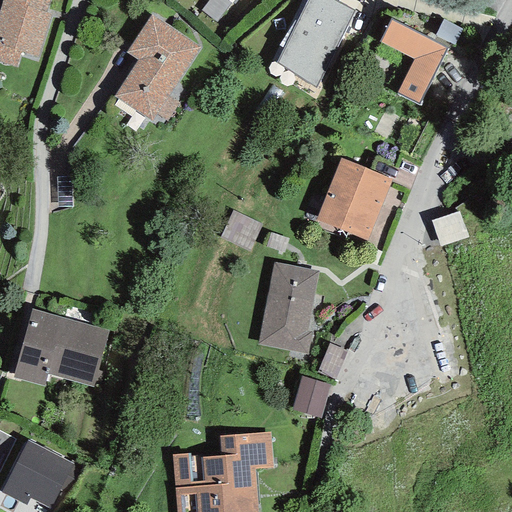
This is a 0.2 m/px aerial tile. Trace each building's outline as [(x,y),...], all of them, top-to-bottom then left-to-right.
[(49,0),(2,0),(0,8),(0,61),(16,67),(20,53),(37,59),(52,15),(46,12),(49,0)] [(216,22),(231,3),(227,0),(209,0),(201,10),(216,22)] [(354,11),(333,0),(308,0),(277,63),(315,87),(354,11)] [(151,15),(126,53),(137,60),(112,97),(152,123),(157,114),(166,120),(178,103),(169,97),(201,49),(151,15)] [(418,105),(447,49),(391,19),(381,41),(414,60),(398,93),(418,105)] [(462,29),(443,19),(435,36),(454,46),(462,29)] [(392,179),(340,158),(316,220),(367,241),(392,179)] [(461,203),(433,212),(442,239),(470,230),(461,203)] [(263,225),(232,210),(218,238),(249,253),(263,225)] [(318,271),(274,263),(259,343),(307,354),(311,332),(306,331),(318,271)] [(94,387),(109,330),(32,310),(13,377),(43,386),(46,374),(94,387)] [(347,350),(330,343),(317,372),(334,380),(347,350)] [(330,385),(301,377),(291,410),(320,419),(330,385)] [(0,470),(15,441),(0,432),(0,470)] [(273,467),(270,432),(219,436),(220,455),(201,457),(192,457),(190,454),(171,455),(175,511),(257,511),(254,469),(273,467)] [(72,465),(27,442),(1,493),(26,506),(30,498),(49,508),(72,465)]
